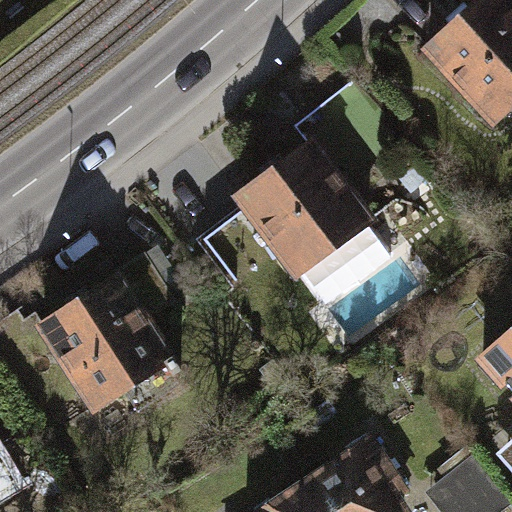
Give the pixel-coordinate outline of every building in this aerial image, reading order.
[(511,13),(499,0),(477,0),(415,60),(489,136),(511,114),(511,13)] [(306,147),(227,212),(293,292),(372,227),(306,147)] [(115,284),(28,339),(86,429),(172,373),(115,284)] [(511,335),(470,373),(511,419),(511,335)] [(373,437),(311,479),(332,511),(402,511),(386,486),(399,477),(373,437)] [(499,511),(511,503),(473,456),(447,476),(475,511),(499,511)] [(332,511),(311,479),(259,511),(332,511)]
